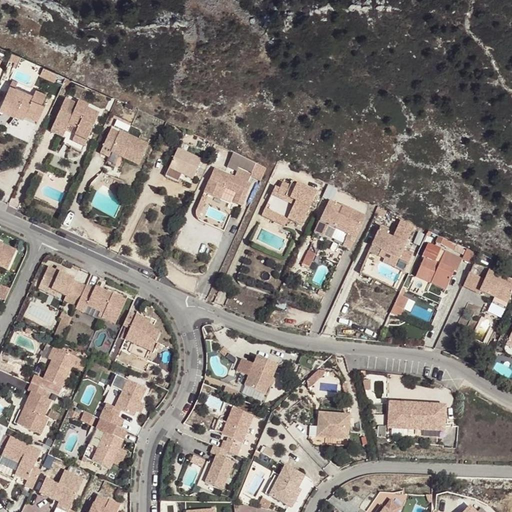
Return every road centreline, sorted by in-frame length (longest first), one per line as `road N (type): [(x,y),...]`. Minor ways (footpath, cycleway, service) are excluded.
road 1 (residential): [(177,310),(198,306),(290,340),(420,353),(511,397)]
road 2 (residential): [(511,473),(353,472),(312,511)]
road 3 (residential): [(177,310),(191,349),(189,380),(157,438),(145,478),(147,511)]
road 4 (residential): [(44,239),(145,281),(177,310)]
